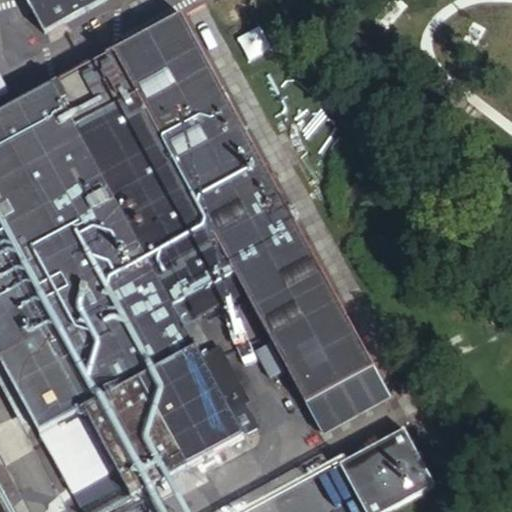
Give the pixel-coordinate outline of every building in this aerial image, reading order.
[(102,0),(21,0),(43,39),(105,5),(102,0)] [(372,371),(177,20),(86,69),(0,116),(0,374),(69,498),(91,486),(100,502),(83,511),(106,511),(126,502),(127,505),(242,441),(239,434),(197,360),(172,314),(188,305),(205,296),(233,280),(304,410),(372,371)] [(205,296),(188,305),(198,323),(215,313),(205,296)] [(197,360),(239,434),(260,422),(218,348),(197,360)] [(304,410),(323,443),(390,404),(372,371),(304,410)] [(336,467),(361,511),(386,511),(431,487),(400,431),(336,467)] [(69,498),(76,511),(83,511),(100,502),(91,486),(69,498)]
